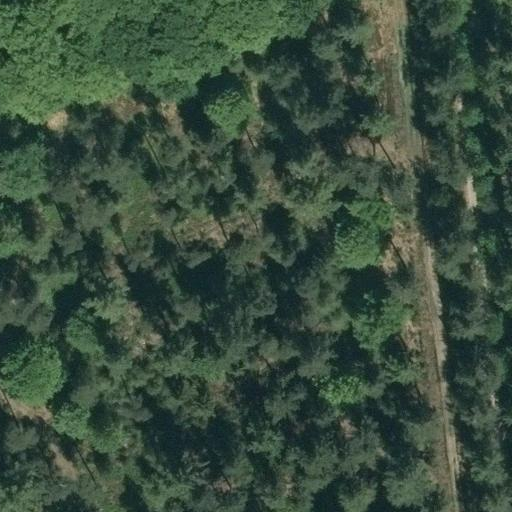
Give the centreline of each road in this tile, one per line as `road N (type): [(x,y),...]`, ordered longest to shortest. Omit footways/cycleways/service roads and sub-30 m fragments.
road 1 (track): [(436,511),(375,0)]
road 2 (track): [(438,0),(511,463)]
